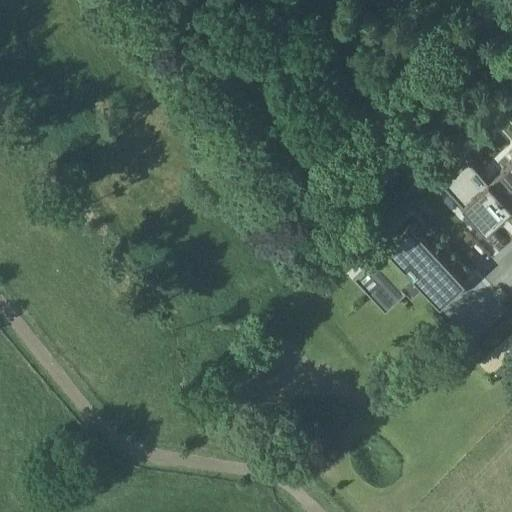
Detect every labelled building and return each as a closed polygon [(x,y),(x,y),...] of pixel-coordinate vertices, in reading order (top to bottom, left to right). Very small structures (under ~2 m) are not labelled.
[(486,109),(497,122),(506,114),(494,102),(486,109)] [(453,144),(444,151),(454,161),(462,154),(453,144)] [(354,175),(376,197),(401,173),(378,150),(354,175)] [(511,157),(487,180),(511,206),(511,157)] [(458,179),(448,189),(486,230),(511,206),(487,180),(469,160),(454,175),(458,179)] [(382,238),(412,210),(401,198),(372,226),(382,238)] [(412,221),(354,275),(386,310),(406,290),(403,286),(415,276),(426,288),(441,304),(466,280),(451,264),(439,251),(437,253),(430,245),(432,243),(412,221)]
